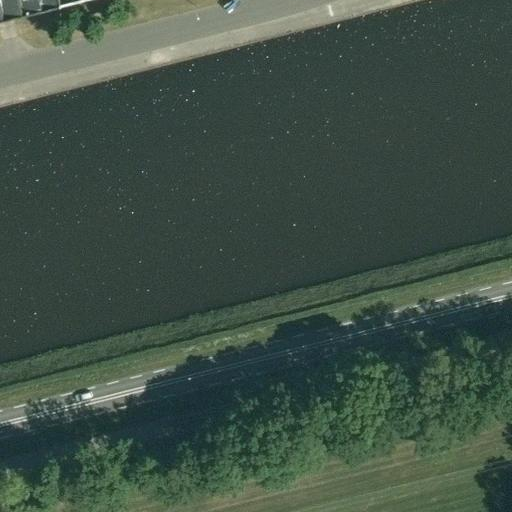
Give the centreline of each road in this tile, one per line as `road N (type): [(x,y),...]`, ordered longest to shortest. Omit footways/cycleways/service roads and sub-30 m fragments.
road 1 (unclassified): [(0,483),(511,348)]
road 2 (primary): [(0,425),(511,295)]
road 3 (unclassified): [(0,73),(279,0)]
